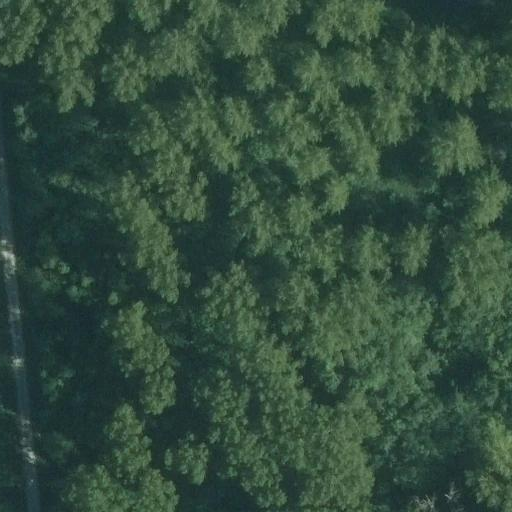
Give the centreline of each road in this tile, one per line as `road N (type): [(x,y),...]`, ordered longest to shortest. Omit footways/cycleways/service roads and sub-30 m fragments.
road 1 (track): [(0,109),(511,24)]
road 2 (track): [(35,511),(0,174)]
road 3 (track): [(511,56),(384,0)]
